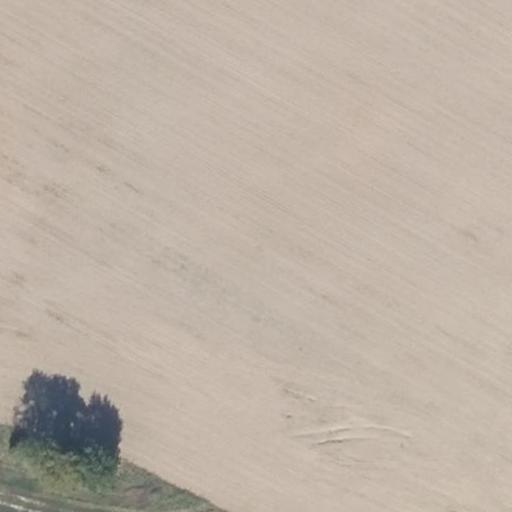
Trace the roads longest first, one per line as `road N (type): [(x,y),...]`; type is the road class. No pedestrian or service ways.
road 1 (residential): [(147,238),(414,57)]
road 2 (residential): [(0,491),(9,437),(115,267),(147,238)]
road 3 (residential): [(147,238),(91,178),(35,142),(0,132)]
road 4 (residential): [(511,158),(414,57)]
